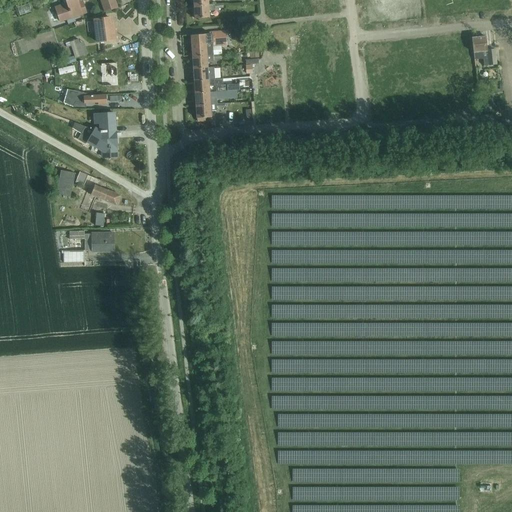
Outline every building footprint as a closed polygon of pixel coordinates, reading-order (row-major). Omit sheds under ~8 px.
[(62,0),(64,4),(54,7),(60,23),(67,21),(68,24),(75,21),(74,18),(87,14),(83,1),(79,2),(78,0),(79,0),(62,0)] [(114,0),(99,0),(104,13),(117,8),(115,0),(114,0)] [(29,4),(17,8),(20,16),(31,12),(29,4)] [(208,5),(193,6),(194,19),(209,18),(208,12),(215,12),(215,10),(224,9),(223,5),(208,5)] [(110,18),(93,20),(96,43),(115,40),(113,24),(110,24),(110,18)] [(332,102),(348,100),(340,26),(325,27),(332,102)] [(303,44),(309,43),(308,32),(301,33),(303,44)] [(199,35),(190,36),(192,57),(214,55),(220,55),(221,54),(221,46),(226,46),(226,42),(225,33),(211,35),(199,35)] [(485,37),(472,39),(474,53),(474,59),(483,58),(484,67),(496,65),(495,50),(487,51),(485,37)] [(79,39),(65,44),(67,48),(71,46),(75,59),(88,54),(84,42),(80,43),(79,39)] [(392,45),(376,47),(384,112),(399,110),(392,45)] [(297,47),(297,57),(309,57),(308,47),(297,47)] [(192,57),(193,69),(207,68),(207,62),(213,62),(213,59),(220,59),(220,55),(214,55),(192,57)] [(85,85),(83,93),(100,96),(106,95),(105,90),(105,87),(112,86),(113,86),(111,61),(89,62),(91,86),(85,85)] [(193,69),(193,81),(208,80),(214,79),(213,67),(207,68),(193,69)] [(215,92),(224,91),(240,90),(239,83),(223,84),(223,79),(214,79),(208,80),(193,81),(194,93),(209,92),(209,85),(217,85),(217,86),(216,86),(216,91),(215,91),(215,92)] [(9,101),(12,91),(4,89),(1,99),(9,101)] [(100,96),(83,93),(67,90),(63,104),(73,108),(75,103),(84,104),(84,105),(86,104),(98,103),(98,105),(106,104),(106,95),(100,96)] [(194,93),(195,105),(210,104),(209,92),(194,93)] [(298,94),(290,94),(290,106),(298,106),(298,94)] [(210,104),(195,105),(196,118),(211,117),(211,111),(217,110),(217,108),(225,108),(225,103),(210,104)] [(237,112),(237,103),(227,103),(227,113),(237,112)] [(102,133),(115,132),(114,114),(93,115),(94,125),(97,125),(96,128),(95,128),(94,129),(102,133)] [(102,133),(94,129),(85,127),(74,122),(72,129),(81,134),(77,140),(85,145),(86,144),(87,143),(101,152),(101,157),(103,158),(117,157),(115,132),(102,133)] [(93,190),(91,195),(116,205),(120,196),(97,186),(100,180),(89,176),(80,172),(75,183),(83,186),(93,190)] [(93,190),(83,186),(81,191),(91,195),(93,190)] [(96,213),(95,226),(103,226),(104,214),(96,213)] [(84,232),(69,232),(70,240),(84,239),(85,251),(91,251),(92,252),(114,252),(114,233),(91,234),(84,234),(84,232)] [(84,251),(63,252),(64,263),(84,262),(84,258),(84,251)]
